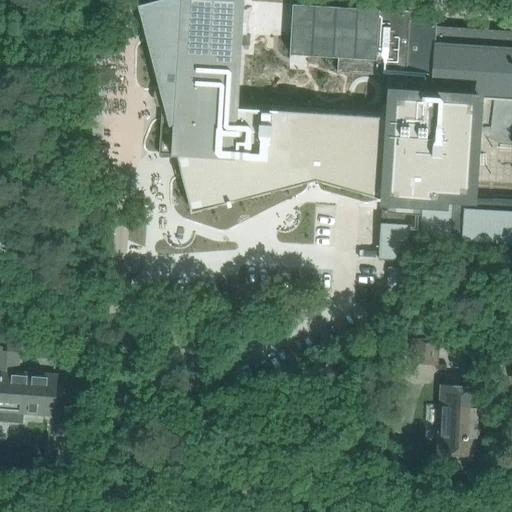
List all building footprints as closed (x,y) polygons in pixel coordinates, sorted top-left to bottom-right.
[(231,157),(232,143),(237,143),(237,150),(247,151),(247,155),(338,160),(385,163),(383,200),(386,201),(385,211),(380,210),(377,259),(407,261),(408,234),(419,235),(419,239),(511,244),(511,200),(472,198),(476,126),(489,127),(488,131),(511,132),(511,32),(435,27),(435,23),(408,21),(409,13),(379,10),(292,5),(289,55),(337,58),(337,73),(378,76),(376,117),(250,109),(250,111),(237,110),(243,0),(154,0),(137,5),(162,101),(159,153),(188,155),(184,225),(273,231),(273,241),(303,243),(307,183),(277,181),(276,191),(226,188),(228,157),(231,157)] [(448,330),(447,344),(468,345),(469,331),(448,330)] [(409,364),(438,366),(439,340),(411,338),(409,364)] [(34,359),(56,361),(57,348),(35,346),(34,359)] [(0,407),(8,408),(7,412),(53,416),(56,376),(18,373),(19,369),(20,353),(0,351),(0,407)] [(480,389),(441,387),(438,453),(477,455),(480,389)]
